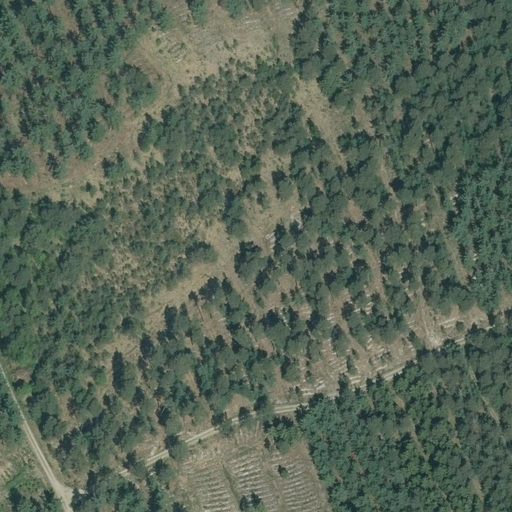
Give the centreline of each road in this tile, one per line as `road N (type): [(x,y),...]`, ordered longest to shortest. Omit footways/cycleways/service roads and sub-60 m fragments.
road 1 (track): [(63,503),(267,417),(366,394),(511,329)]
road 2 (track): [(0,353),(67,511)]
